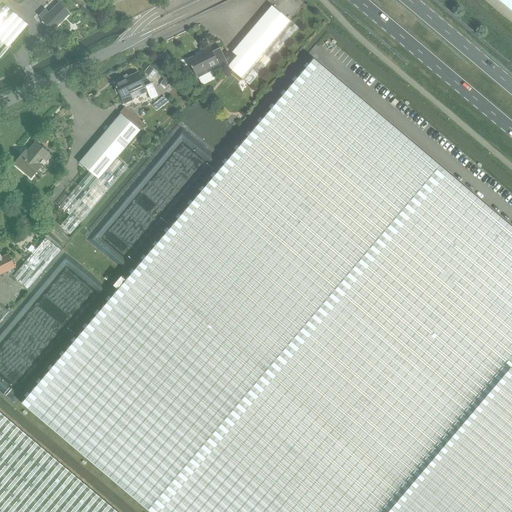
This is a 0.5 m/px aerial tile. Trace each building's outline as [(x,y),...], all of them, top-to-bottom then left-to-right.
[(59,3),(49,13),(45,9),(39,16),(42,19),(42,20),(52,30),(69,13),(59,3)] [(5,5),(0,10),(0,57),(28,25),(5,5)] [(232,62),(228,67),(242,79),(243,79),(291,22),(276,9),(271,6),(237,46),(232,52),(237,56),(232,62)] [(298,27),(291,22),(243,79),(250,85),(298,27)] [(196,75),(198,77),(227,63),(219,48),(212,52),(210,48),(188,60),(195,75),(196,75)] [(511,511),(511,227),(313,59),(22,403),(149,511),(511,511)] [(152,79),(158,72),(149,66),(143,72),(152,79)] [(138,72),(114,83),(124,104),(143,94),(142,93),(147,91),(138,72)] [(160,84),(159,85),(164,89),(165,88),(166,88),(170,82),(165,78),(160,83),(160,84)] [(152,83),(145,87),(151,99),(158,96),(152,83)] [(125,107),(120,112),(127,118),(127,119),(141,130),(145,125),(125,107)] [(69,195),(59,207),(69,215),(61,224),(71,233),(127,167),(116,159),(140,131),(131,123),(120,114),(79,163),(89,172),(69,195)] [(40,163),(48,154),(35,142),(27,152),(25,151),(14,163),(31,178),(42,165),(40,163)] [(60,250),(45,238),(12,277),(27,289),(60,250)] [(0,274),(15,267),(8,254),(1,258),(0,254),(0,274)] [(0,304),(0,320),(1,321),(9,312),(0,304)] [(0,511),(117,511),(0,412),(0,511)]
